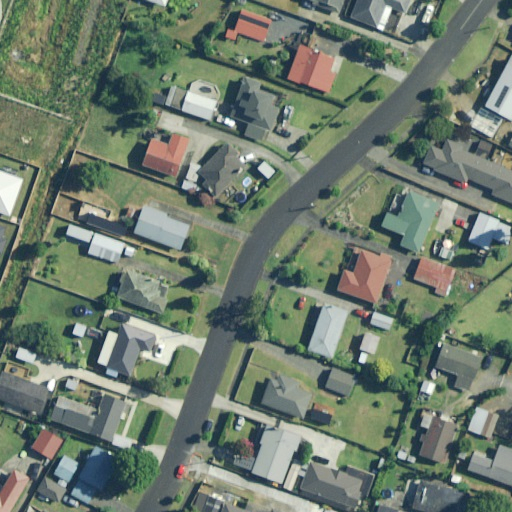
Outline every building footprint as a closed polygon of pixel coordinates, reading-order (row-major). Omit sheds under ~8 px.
[(344,0),(304,0),(340,12),(344,0)] [(411,0),(355,0),(350,14),(378,26),(387,4),(406,12),(411,0)] [(273,19),(242,8),(234,30),(231,28),(228,37),(237,40),(239,33),(265,42),(273,19)] [(341,59),(299,43),(286,77),(328,93),(341,59)] [(511,54),(485,103),(511,117),(511,54)] [(259,81),(243,75),(229,113),(250,120),(245,134),(265,142),(282,98),(257,88),(259,81)] [(213,121),(220,102),(213,99),(216,89),(192,80),(181,110),(213,121)] [(176,175),(191,137),(171,130),(167,142),(151,136),(141,162),(176,175)] [(511,164),(436,133),(423,164),(511,200),(511,164)] [(227,140),(198,170),(205,177),(200,182),(215,196),(245,164),(234,154),(238,150),(227,140)] [(405,165),(387,156),(381,167),(400,176),(405,165)] [(277,171),(266,162),(260,169),(270,178),(277,171)] [(436,201),(409,190),(399,213),(389,208),(382,225),(403,234),(401,240),(417,247),(436,201)] [(191,220),(142,203),(133,231),(181,248),(191,220)] [(459,209),(446,203),(434,230),(447,235),(459,209)] [(117,214),(101,208),(94,227),(125,238),(129,229),(114,223),(117,214)] [(511,239),(511,225),(482,212),(469,241),(488,250),(493,239),(509,246),(511,239)] [(127,243),(95,232),(88,254),(119,265),(127,243)] [(138,248),(128,245),(125,255),(134,259),(138,248)] [(353,271),(344,268),(337,288),(379,302),(395,257),(362,246),(353,271)] [(457,270),(423,256),(414,279),(436,289),(435,292),(446,297),(457,270)] [(172,283),(126,267),(116,295),(162,311),(172,283)] [(98,318),(103,305),(69,292),(60,316),(94,328),(98,318)] [(349,309),(322,300),(306,349),(333,358),(349,309)] [(395,320),(376,312),(371,323),(390,331),(395,320)] [(156,336),(120,322),(103,366),(129,376),(139,348),(150,352),(156,336)] [(383,337),(368,331),(361,349),(375,355),(383,337)] [(484,356),(443,341),(431,374),(473,388),(484,356)] [(425,355),(412,350),(407,361),(420,367),(425,355)] [(29,371),(11,364),(5,378),(24,385),(29,371)] [(360,376),(334,366),(326,388),(352,397),(360,376)] [(314,387),(272,372),(261,402),(304,416),(314,387)] [(94,382),(79,376),(73,391),(88,397),(94,382)] [(126,401),(103,392),(97,408),(59,395),(50,417),(111,439),(126,401)] [(490,412),(478,407),(469,431),(482,435),(490,412)] [(460,422),(432,413),(419,454),(446,463),(460,422)] [(301,434),(264,423),(248,472),(286,484),(301,434)] [(64,440),(44,429),(33,449),(54,460),(64,440)] [(121,458),(96,445),(70,492),(90,503),(99,487),(103,489),(121,458)] [(511,449),(499,445),(494,459),(472,450),(465,467),(511,485),(511,449)] [(235,456),(219,450),(214,463),(221,465),(230,469),(235,456)] [(80,464),(65,456),(56,474),(71,482),(80,464)] [(298,490),(353,511),(358,511),(365,494),(364,494),(369,481),(351,475),(352,473),(335,467),(335,469),(310,459),(304,474),(298,490)] [(0,511),(11,511),(32,477),(17,467),(2,493),(0,492),(0,511)] [(68,489),(47,478),(39,492),(60,504),(68,489)] [(463,511),(469,492),(420,478),(411,508),(424,511),(463,511)] [(341,511),(342,511),(309,499),(303,511),(341,511)] [(286,511),(271,506),(268,511),(251,511),(223,501),(219,511),(286,511)]
